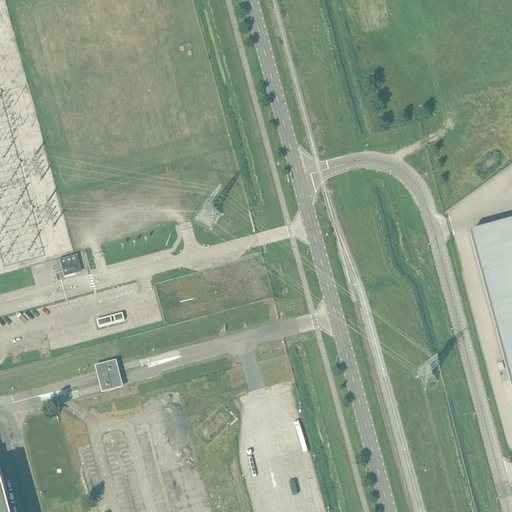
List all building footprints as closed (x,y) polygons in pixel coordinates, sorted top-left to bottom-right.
[(511,223),(470,235),(511,389),(511,223)] [(60,260),(64,278),(82,273),(77,255),(60,260)] [(122,314),(113,317),(115,324),(124,321),(122,314)] [(112,325),(111,317),(97,321),(99,328),(112,325)] [(93,360),(101,386),(122,380),(114,354),(93,360)]
